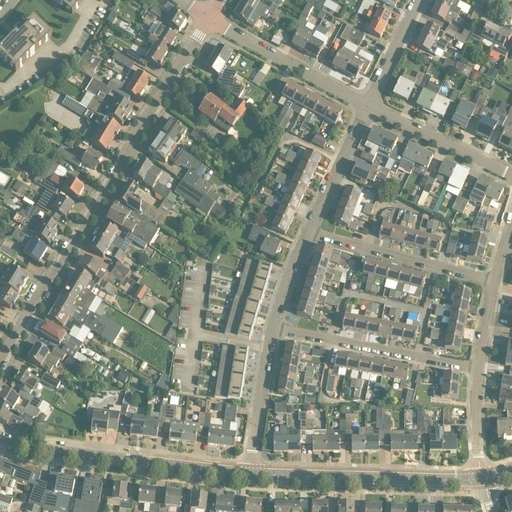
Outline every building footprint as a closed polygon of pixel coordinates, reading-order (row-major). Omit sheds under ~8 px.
[(52,0),(72,15),(84,0),(96,0),(100,3),(102,0),(52,0)] [(243,0),(240,6),(258,17),(261,18),(266,8),(269,10),(272,5),(264,0),(261,5),(259,4),(260,3),(254,0),(243,0)] [(398,0),(379,0),(379,2),(394,10),(398,0)] [(439,0),(436,6),(456,15),(458,16),(461,10),(457,8),(459,3),(452,0),(439,0)] [(327,2),(323,8),(334,14),(338,8),(327,2)] [(146,4),(144,8),(142,10),(146,13),(162,23),(165,24),(179,33),(186,22),(172,13),(169,18),(146,4)] [(234,17),(252,28),(258,17),(240,6),(234,17)] [(303,29),(306,23),(308,19),(313,9),(307,6),(302,16),(296,26),(302,29),(303,29)] [(455,23),(458,16),(456,15),(436,6),(431,17),(449,26),(451,21),(455,23)] [(332,19),(334,14),(323,8),(321,13),(332,19)] [(361,17),(369,21),(385,29),(391,18),(373,9),(370,15),(364,12),(361,17)] [(469,22),(476,25),(481,14),(474,11),(469,22)] [(148,35),(152,37),(158,41),(170,48),(176,38),(159,28),(162,23),(146,13),(141,21),(145,23),(144,25),(152,29),(148,35)] [(52,36),(47,32),(34,18),(0,52),(0,57),(16,73),(52,36)] [(369,21),(366,26),(371,28),(368,34),(380,40),(385,29),(369,21)] [(484,40),(494,45),(500,33),(500,32),(487,26),(486,29),(476,25),(470,39),(481,45),(484,40)] [(422,37),(446,49),(448,45),(442,42),(445,34),(427,26),(422,37)] [(328,32),(319,27),(316,33),(315,33),(314,35),(304,53),(317,60),(328,39),(325,38),(328,32)] [(353,31),(348,28),(347,28),(340,40),(357,50),(357,49),(352,46),(355,39),(349,36),(353,31)] [(511,33),(502,28),(500,32),(500,33),(494,45),(490,53),(505,60),(511,46),(511,38),(511,35),(511,33)] [(280,29),(275,38),(286,44),(291,35),(280,29)] [(302,29),(299,34),(292,47),(304,53),(314,35),(303,29),(302,29)] [(145,40),(148,35),(141,31),(138,36),(145,40)] [(365,37),(353,31),(349,36),(355,39),(352,46),(357,49),(357,50),(358,50),(365,37)] [(469,41),(457,35),(454,41),(466,47),(469,41)] [(170,48),(158,41),(152,37),(148,43),(154,46),(152,51),(164,58),(170,48)] [(444,53),(446,49),(422,37),(416,48),(433,56),(436,50),(444,53)] [(212,59),(230,70),(237,59),(218,48),(212,59)] [(343,49),(340,55),(333,68),(344,74),(351,61),(354,55),(343,49)] [(357,50),(354,55),(351,61),(344,74),(355,80),(359,74),(364,76),(370,64),(357,57),(360,52),(358,50),(357,50)] [(133,60),(136,55),(129,51),(126,56),(133,60)] [(146,61),(149,63),(158,68),(164,58),(152,51),(146,61)] [(129,70),(132,64),(133,64),(116,53),(112,60),(129,70)] [(237,83),(233,81),(231,80),(235,73),(230,70),(212,59),(205,70),(220,78),(216,84),(230,94),(237,83)] [(443,66),(454,71),(456,65),(446,60),(443,66)] [(90,79),(96,70),(80,61),(75,70),(90,79)] [(453,73),(456,74),(467,80),(472,71),(457,64),(456,65),(454,71),(453,73)] [(259,88),(266,78),(256,72),(249,82),(259,88)] [(138,74),(132,84),(144,91),(150,81),(138,74)] [(413,85),(419,88),(425,77),(418,74),(413,85)] [(431,80),(425,77),(419,88),(425,90),(417,107),(430,113),(439,93),(440,91),(433,88),(432,85),(429,84),(431,80)] [(132,84),(126,80),(116,95),(128,102),(127,101),(130,96),(138,101),(144,91),(132,84)] [(85,93),(95,99),(127,118),(132,110),(117,101),(114,105),(109,101),(110,100),(107,99),(111,92),(92,81),(85,93)] [(407,103),(413,88),(400,82),(393,96),(394,97),(394,95),(401,98),(400,100),(407,103)] [(282,98),(287,101),(283,108),(284,109),(272,130),(277,132),(288,111),(292,104),(300,91),(289,85),(282,98)] [(292,104),(303,110),(310,96),(300,91),(292,104)] [(461,94),(456,92),(454,91),(449,102),(455,105),(456,102),(461,94)] [(446,96),(439,93),(430,113),(442,119),(449,105),(443,103),(446,96)] [(475,108),(482,111),(483,108),(488,97),(482,94),(475,108)] [(306,130),(309,123),(313,116),(321,102),(310,96),(303,110),(308,113),(304,120),(305,120),(301,127),(306,130)] [(95,99),(88,111),(97,117),(105,121),(107,117),(122,127),(127,118),(95,99)] [(210,99),(199,114),(222,131),(222,130),(231,137),(236,131),(233,129),(248,109),(239,102),(230,114),(210,99)] [(313,116),(324,121),(331,108),(321,102),(313,116)] [(465,130),(471,117),(474,110),(469,107),(469,108),(456,102),(455,105),(454,107),(450,116),(455,118),(452,124),(465,130)] [(489,142),(493,133),(495,129),(500,132),(506,120),(511,109),(500,103),(493,118),(481,112),(477,120),(482,123),(476,135),(489,142)] [(324,121),(326,123),(335,127),(342,114),(331,108),(324,121)] [(105,121),(97,117),(88,111),(84,119),(88,121),(87,124),(88,127),(92,130),(95,129),(97,127),(101,129),(94,141),(84,135),(82,139),(106,154),(120,131),(111,125),(105,121)] [(293,113),(288,111),(277,132),(282,135),(289,121),(293,113)] [(170,123),(160,136),(171,144),(175,137),(181,141),(186,134),(170,123)] [(314,125),(309,123),(306,130),(310,132),(314,125)] [(363,153),(360,159),(372,164),(376,154),(385,136),(373,130),(365,148),(370,150),(368,156),(363,153)] [(190,137),(201,144),(205,139),(194,131),(190,137)] [(511,152),(511,134),(509,133),(506,131),(498,147),(511,153),(511,152)] [(203,166),(171,144),(160,136),(149,153),(165,164),(168,160),(179,168),(180,166),(189,172),(182,182),(206,198),(212,188),(196,176),(203,166)] [(376,154),(394,163),(400,150),(395,147),(397,142),(385,136),(376,154)] [(218,147),(228,154),(236,144),(225,137),(218,147)] [(323,150),(327,142),(316,137),(312,144),(323,150)] [(395,175),(397,170),(409,176),(411,172),(415,165),(420,153),(408,147),(405,153),(400,150),(394,163),(390,173),(395,175)] [(307,153),(304,160),(282,149),(280,154),(287,157),(315,170),(321,159),(307,153)] [(77,154),(74,159),(59,150),(56,155),(79,169),(82,164),(95,172),(102,160),(89,152),(84,159),(77,154)] [(420,153),(415,165),(411,172),(417,175),(421,168),(427,171),(433,158),(420,153)] [(285,162),(300,168),(297,175),(310,181),(315,170),(287,157),(285,162)] [(48,162),(38,177),(59,190),(77,201),(84,190),(68,181),(65,179),(64,178),(62,181),(54,176),(58,169),(48,162)] [(133,179),(143,185),(153,191),(152,192),(155,193),(164,200),(166,201),(171,193),(156,185),(162,176),(142,164),(133,179)] [(456,169),(444,164),(435,182),(447,188),(450,181),(456,169)] [(63,171),(67,173),(68,174),(65,179),(68,181),(71,176),(76,179),(80,173),(67,165),(64,170),(63,171)] [(352,178),(356,180),(355,184),(363,187),(364,184),(365,184),(367,180),(373,183),(377,175),(387,179),(390,173),(373,165),(371,170),(366,168),(366,169),(357,165),(352,178)] [(456,169),(450,181),(447,188),(459,193),(468,175),(456,169)] [(278,174),(276,179),(291,186),(305,192),(310,181),(297,175),(293,181),(278,174)] [(33,183),(43,189),(52,194),(41,213),(57,223),(60,217),(66,220),(73,207),(61,199),(56,196),(59,190),(38,177),(37,177),(33,183)] [(425,189),(430,179),(424,177),(419,187),(425,189)] [(305,192),(291,186),(276,179),(274,183),(282,187),(289,191),(286,197),(300,203),(305,192)] [(421,212),(430,192),(435,182),(430,179),(425,189),(423,193),(415,210),(421,212)] [(481,209),(482,205),(483,204),(485,198),(491,186),(479,180),(473,192),(479,195),(474,205),(481,209)] [(216,204),(206,198),(182,182),(175,194),(208,216),(216,204)] [(118,203),(120,204),(133,212),(146,220),(150,213),(139,205),(140,203),(133,199),(138,190),(129,185),(118,203)] [(503,192),(491,186),(485,198),(483,204),(482,205),(489,208),(492,201),(498,204),(503,192)] [(0,197),(9,202),(13,194),(2,189),(0,193),(0,197)] [(347,189),(342,201),(357,206),(361,195),(347,189)] [(162,203),(164,200),(155,193),(156,199),(162,203)] [(459,193),(455,204),(451,211),(457,213),(460,206),(465,196),(459,193)] [(465,196),(460,206),(457,213),(462,216),(470,198),(465,196)] [(266,201),(274,205),(276,200),(268,197),(266,201)] [(295,214),(300,203),(286,197),(281,208),(295,214)] [(274,205),(266,201),(264,206),(272,209),(274,205)] [(352,218),(357,206),(342,201),(338,212),(352,218)] [(146,220),(133,212),(120,204),(116,210),(114,209),(107,222),(108,222),(108,221),(149,246),(160,229),(146,220)] [(22,212),(19,217),(54,238),(60,230),(44,221),(43,222),(37,219),(41,213),(29,206),(25,213),(22,212)] [(295,214),(281,208),(276,219),(290,225),(295,214)] [(350,225),(352,218),(338,212),(333,224),(356,232),(357,228),(350,225)] [(10,227),(16,231),(26,238),(30,233),(35,236),(34,237),(49,247),(54,238),(19,217),(17,215),(10,227)] [(244,215),(241,220),(251,225),(253,219),(244,215)] [(493,219),(478,215),(472,229),(482,232),(485,223),(492,224),(493,219)] [(399,231),(394,229),(391,242),(403,245),(406,232),(408,224),(410,217),(405,216),(403,223),(401,222),(399,231)] [(285,237),(290,225),(276,219),(273,226),(266,222),(263,227),(285,237)] [(379,239),(391,242),(394,229),(387,227),(389,220),(384,219),(379,239)] [(96,239),(119,252),(124,243),(114,237),(117,232),(110,227),(109,229),(104,226),(96,239)] [(281,250),(279,247),(279,246),(266,241),(269,234),(254,227),(248,241),(264,247),(261,254),(274,259),(276,253),(280,253),(281,250)] [(26,238),(16,231),(11,239),(21,245),(21,246),(27,250),(23,255),(39,264),(47,251),(39,245),(26,238)] [(418,235),(406,232),(403,245),(414,248),(418,235)] [(472,241),(470,248),(485,252),(488,240),(465,234),(464,239),(472,241)] [(147,245),(131,235),(128,241),(144,250),(147,245)] [(430,239),(418,235),(414,248),(426,252),(430,239)] [(0,253),(12,261),(15,254),(3,247),(7,241),(0,237),(0,253)] [(107,253),(113,257),(112,259),(121,265),(126,257),(119,252),(96,239),(89,251),(103,259),(107,253)] [(442,242),(430,239),(426,252),(438,255),(442,242)] [(453,257),(455,247),(456,245),(448,243),(445,255),(453,257)] [(339,258),(341,254),(318,247),(314,259),(329,263),(331,256),(339,258)] [(482,264),(485,252),(470,248),(468,255),(460,253),(459,258),(482,264)] [(0,284),(4,278),(23,289),(28,281),(10,269),(14,263),(16,264),(12,261),(0,253),(0,284)] [(345,264),(355,267),(357,258),(347,255),(345,264)] [(102,282),(105,277),(107,272),(85,259),(79,268),(102,282)] [(311,270),(325,275),(341,279),(342,274),(327,270),(329,263),(314,259),(311,270)] [(243,274),(268,281),(271,268),(247,261),(246,263),(243,274)] [(370,294),(372,286),(374,279),(378,266),(366,263),(362,276),(368,277),(366,285),(367,285),(365,292),(370,294)] [(117,265),(113,271),(126,279),(129,272),(117,265)] [(374,279),(386,282),(390,269),(378,266),(374,279)] [(386,282),(398,285),(401,272),(390,269),(386,282)] [(340,284),(341,279),(325,275),(311,270),(307,282),(322,286),(323,281),(331,283),(331,281),(340,284)] [(113,271),(110,277),(115,281),(122,285),(126,279),(113,271)] [(77,272),(71,283),(85,291),(91,280),(77,272)] [(398,285),(396,293),(394,300),(399,301),(401,294),(402,294),(404,287),(410,288),(413,275),(401,272),(398,285)] [(264,293),(268,281),(243,274),(240,286),(264,293)] [(415,297),(420,299),(422,291),(425,278),(413,275),(410,288),(417,290),(415,297)] [(4,278),(0,284),(0,286),(18,298),(23,289),(4,278)] [(118,292),(113,289),(97,279),(94,285),(101,289),(100,290),(114,298),(118,292)] [(318,297),(322,286),(307,282),(304,293),(318,297)] [(96,298),(85,291),(71,283),(62,296),(88,312),(96,298)] [(18,298),(0,286),(0,304),(10,310),(18,298)] [(261,305),(264,293),(240,286),(236,298),(235,298),(261,305)] [(430,286),(429,293),(428,296),(433,297),(434,298),(436,288),(430,286)] [(147,292),(141,288),(134,299),(141,303),(147,292)] [(454,303),(469,306),(471,294),(448,289),(447,294),(451,295),(450,302),(454,303)] [(334,302),(326,300),(318,297),(304,293),(300,304),(315,309),(316,303),(324,306),(324,305),(332,307),(334,302)] [(54,310),(83,327),(109,343),(117,330),(88,312),(62,296),(54,310)] [(429,310),(433,297),(428,296),(424,309),(429,310)] [(261,305),(235,298),(232,310),(256,317),(260,306),(261,306),(261,305)] [(451,315),(456,315),(466,317),(469,306),(454,303),(452,308),(444,307),(444,308),(435,307),(435,311),(443,313),(451,315)] [(313,316),(315,309),(300,304),(296,316),(319,323),(320,318),(313,316)] [(369,322),(370,314),(372,306),(367,305),(364,321),(357,319),(354,333),(366,335),(369,322)] [(173,309),(171,322),(177,323),(179,310),(173,309)] [(71,333),(69,337),(75,341),(83,327),(54,310),(48,320),(63,329),(71,333)] [(228,322),(253,329),(256,317),(232,310),(228,322)] [(342,330),(354,333),(357,319),(350,318),(351,311),(346,310),(342,330)] [(464,329),(466,317),(456,315),(451,315),(449,326),(464,329)] [(253,329),(228,322),(225,335),(249,342),(253,329)] [(366,335),(378,337),(381,324),(369,322),(366,335)] [(406,322),(405,329),(402,342),(415,344),(419,324),(406,322)] [(65,347),(61,353),(66,356),(73,360),(82,345),(75,341),(69,337),(45,323),(40,332),(43,333),(42,336),(59,346),(60,344),(65,347)] [(393,326),(381,324),(378,337),(390,340),(393,326)] [(405,329),(393,326),(390,340),(402,342),(405,329)] [(447,338),(456,340),(462,341),(464,329),(449,326),(447,338)] [(459,353),(462,341),(456,340),(447,338),(444,350),(459,353)] [(284,358),(300,361),(301,353),(309,355),(310,350),(287,346),(284,358)] [(62,363),(66,356),(61,353),(55,349),(51,356),(36,347),(28,361),(41,368),(52,374),(59,361),(62,363)] [(222,348),(220,361),(246,365),(248,352),(222,348)] [(91,363),(77,354),(73,360),(88,368),(91,363)] [(336,356),(332,376),(338,377),(339,370),(346,371),(349,358),(336,356)] [(282,370),(297,373),(299,366),(300,361),(284,358),(282,370)] [(361,360),(349,358),(346,371),(358,374),(361,360)] [(358,374),(370,376),(373,363),(361,360),(358,374)] [(220,361),(218,373),(244,377),(246,365),(220,361)] [(370,376),(376,377),(382,378),(385,365),(373,363),(370,376)] [(382,378),(394,381),(397,367),(385,365),(382,378)] [(409,370),(397,367),(394,381),(401,382),(400,389),(405,390),(409,370)] [(282,370),(280,382),(295,384),(297,373),(282,370)] [(127,382),(130,374),(122,371),(119,379),(127,382)] [(15,389),(20,392),(30,397),(38,383),(21,372),(15,382),(18,385),(15,389)] [(218,373),(217,386),(242,390),(244,377),(218,373)] [(442,387),(456,388),(458,389),(459,376),(436,374),(435,378),(443,379),(442,387)] [(511,374),(510,374),(509,380),(503,379),(501,391),(511,393),(511,374)] [(40,382),(56,390),(60,383),(44,375),(40,382)] [(278,394),(288,396),(301,398),(302,393),(294,392),(295,384),(280,382),(278,394)] [(240,403),(242,390),(217,386),(215,399),(240,403)] [(433,398),(446,400),(456,401),(458,389),(456,388),(442,387),(442,394),(434,394),(433,398)] [(404,406),(410,407),(413,392),(407,390),(404,406)] [(38,412),(31,408),(27,409),(25,411),(18,407),(16,406),(20,401),(4,391),(0,397),(0,404),(10,410),(20,416),(22,418),(23,415),(32,420),(33,421),(33,420),(37,419),(39,416),(38,412)] [(503,413),(507,413),(511,412),(511,393),(501,391),(499,404),(504,405),(503,413)] [(33,398),(30,397),(20,392),(18,396),(30,403),(40,409),(43,403),(33,398)] [(130,437),(143,438),(146,419),(126,417),(132,395),(126,393),(119,416),(126,418),(125,427),(131,428),(130,437)] [(0,423),(7,427),(7,426),(11,417),(7,415),(10,410),(0,404),(0,423)] [(274,405),(275,412),(275,415),(287,416),(286,406),(274,405)] [(167,406),(167,408),(164,434),(170,434),(169,442),(182,443),(185,424),(174,423),(176,407),(167,406)] [(226,406),(223,428),(223,435),(221,448),(234,449),(236,436),(229,435),(231,425),(235,425),(237,407),(226,406)] [(157,440),(158,433),(164,434),(167,408),(161,407),(159,421),(146,419),(143,438),(157,440)] [(365,432),(365,440),(365,453),(379,453),(379,447),(384,447),(384,422),(384,408),(376,408),(376,429),(378,429),(378,432),(365,432)] [(443,428),(444,428),(454,427),(454,421),(451,421),(451,410),(443,410),(443,428)] [(94,411),(91,435),(107,437),(107,431),(117,432),(119,414),(94,411)] [(511,412),(507,413),(507,425),(501,425),(501,421),(500,421),(497,421),(498,440),(511,439),(511,437),(511,426),(511,412)] [(22,418),(20,416),(18,420),(11,417),(7,426),(19,431),(30,433),(32,420),(23,415),(22,418)] [(202,438),(205,415),(199,415),(198,426),(185,424),(182,443),(196,445),(196,438),(202,438)] [(207,446),(221,448),(223,435),(223,428),(210,427),(211,416),(205,415),(202,438),(208,439),(207,446)] [(365,440),(365,432),(358,432),(358,440),(351,440),(351,423),(354,423),(354,416),(345,416),(345,422),(345,445),(351,445),(352,454),(365,453),(365,440)] [(300,433),(287,433),(287,454),(300,454),(300,445),(306,445),(306,422),(300,422),(300,433)] [(326,454),(326,440),(326,433),(312,433),(312,422),(306,422),(306,445),(312,445),(312,454),(326,454)] [(326,433),(326,440),(326,454),(340,453),(339,445),(345,445),(345,422),(339,422),(339,433),(326,433)] [(404,453),(404,440),(404,435),(396,435),(396,440),(390,440),(390,422),(384,422),(384,447),(390,447),(390,453),(404,453)] [(424,440),(429,440),(429,453),(443,453),(443,440),(443,435),(443,432),(429,432),(429,429),(431,428),(431,422),(423,422),(423,433),(424,440)] [(287,433),(287,428),(280,428),(280,434),(274,434),(274,440),(273,440),(273,454),(287,454),(287,433)] [(418,453),(418,444),(417,435),(404,435),(404,440),(404,453),(418,453)] [(443,435),(443,440),(443,453),(457,453),(456,435),(443,435)] [(0,470),(0,474),(10,478),(29,485),(33,474),(3,462),(0,470)] [(0,483),(1,484),(6,488),(10,478),(0,474),(0,483)] [(49,481),(48,481),(46,491),(43,510),(42,511),(43,511),(44,510),(55,511),(57,511),(59,509),(68,511),(70,498),(72,499),(75,483),(73,483),(74,478),(63,476),(62,483),(57,482),(56,486),(49,484),(49,481)] [(103,487),(91,485),(85,483),(84,489),(79,488),(79,487),(78,487),(73,511),(74,511),(75,511),(81,511),(97,511),(98,506),(99,506),(103,487)] [(36,487),(34,486),(34,487),(28,505),(40,509),(43,510),(46,491),(45,490),(45,491),(36,487)] [(106,501),(113,502),(113,501),(120,502),(119,510),(132,511),(134,501),(127,500),(127,497),(126,497),(127,488),(115,486),(114,492),(107,491),(106,501)] [(158,511),(159,506),(154,506),(155,491),(140,489),(140,490),(141,490),(140,496),(139,496),(138,504),(150,506),(149,511),(158,511)] [(165,507),(159,506),(158,511),(168,511),(169,508),(180,509),(181,494),(167,493),(165,507)] [(13,500),(0,495),(0,504),(10,507),(13,500)] [(199,511),(204,511),(205,507),(207,497),(192,496),(191,508),(185,508),(184,511),(194,511),(199,511)] [(216,500),(217,501),(215,511),(231,511),(233,501),(219,499),(217,498),(216,500)] [(247,502),(245,511),(260,511),(262,504),(253,503),(247,503),(247,502)]
